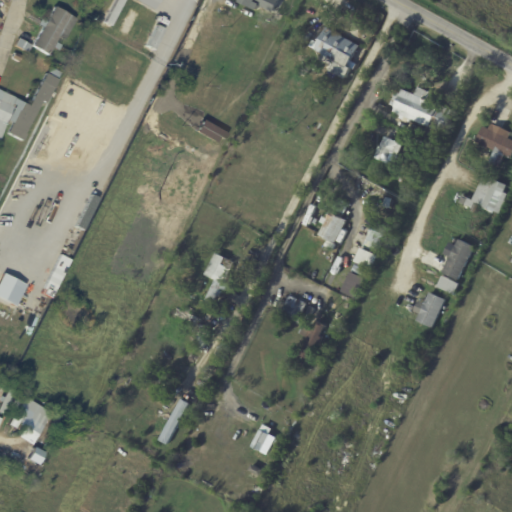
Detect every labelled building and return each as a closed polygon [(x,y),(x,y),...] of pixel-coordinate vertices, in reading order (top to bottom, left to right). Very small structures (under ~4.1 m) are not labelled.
[(281,0),(283,1),(281,6),(278,4),(273,13),(259,6),(256,12),(239,4),(240,0),(281,0)] [(165,11),(156,30),(131,18),(137,3),(146,7),(148,3),(156,6),(156,5),(166,10),(165,11)] [(69,17),(55,42),(61,45),(57,51),(51,48),(47,55),(31,46),(41,28),(36,25),(40,19),(45,22),(54,7),(70,16),(69,17)] [(359,48),(348,68),(351,70),(345,80),(330,71),(332,67),(321,60),(323,55),(315,50),(327,28),(360,47),(359,48)] [(13,47),(17,40),(30,47),(26,54),(13,47)] [(110,52),(113,47),(118,50),(115,55),(110,52)] [(14,53),(21,56),(18,63),(11,59),(14,53)] [(141,64),(153,71),(149,77),(137,70),(141,64)] [(304,79),(297,75),(303,65),(310,69),(304,79)] [(45,103),(40,101),(23,134),(24,135),(21,141),(6,134),(11,123),(8,121),(0,137),(0,89),(14,97),(14,98),(28,106),(44,73),(47,74),(50,67),(60,72),(51,92),(53,93),(51,97),(49,96),(45,103)] [(298,77),(303,79),(299,86),(295,84),(298,77)] [(440,107),(447,110),(439,127),(446,130),(443,138),(436,135),(437,133),(392,113),(394,110),(387,106),(393,93),(399,96),(401,91),(416,98),(419,91),(425,94),(422,101),(438,108),(438,106),(440,107)] [(319,118),(325,122),(324,124),(325,124),(320,133),(311,127),(315,119),(316,120),(318,117),(319,118)] [(486,130),(511,141),(511,157),(511,160),(504,157),(499,169),(489,164),(495,152),(476,143),(483,128),(486,130)] [(392,142),(398,146),(401,148),(397,157),(398,157),(395,165),(390,163),(388,167),(374,160),(377,153),(376,153),(378,149),(379,149),(384,139),(386,139),(386,138),(392,141),(391,142),(392,142)] [(422,138),(429,141),(428,143),(432,145),(429,152),(412,144),(415,138),(421,140),(422,138)] [(406,160),(411,148),(417,150),(415,155),(418,157),(414,164),(406,160)] [(398,183),(404,171),(417,177),(412,189),(398,183)] [(504,191),(502,195),(506,196),(503,203),(499,201),(494,214),(481,209),(494,182),(506,188),(504,191)] [(303,214),(309,203),(318,208),(312,219),(303,214)] [(342,216),(343,217),(341,220),(346,223),(334,246),(317,238),(323,227),(319,225),(322,219),(326,221),(331,211),(342,216)] [(367,250),(363,248),(369,236),(368,235),(373,224),(387,230),(376,255),(367,250)] [(449,257),(442,273),(459,281),(474,247),(458,240),(456,246),(449,243),(444,255),(449,257)] [(366,252),(378,258),(372,271),(355,264),(361,250),(366,252)] [(1,265),(44,286),(49,274),(6,254),(1,265)] [(230,262),(233,263),(228,274),(232,276),(225,292),(222,291),(219,297),(216,295),(211,305),(204,302),(213,281),(203,276),(214,254),(230,262)] [(442,289),(439,288),(444,277),(460,285),(457,293),(459,294),(457,297),(442,289)] [(438,298),(446,302),(433,331),(417,324),(430,295),(438,298)] [(290,297),(306,305),(301,317),(302,318),(298,325),(280,316),(289,297),(290,297)] [(192,311),(190,316),(202,321),(199,328),(173,316),(176,309),(183,313),(186,306),(193,310),(192,311)] [(317,323),(324,326),(319,338),(322,339),(318,346),(315,345),(308,361),(299,357),(308,339),(298,334),(301,326),(312,331),(316,322),(317,323)] [(194,347),(199,337),(198,337),(198,335),(199,336),(200,333),(210,337),(203,352),(194,347)] [(229,344),(231,346),(224,362),(215,358),(222,341),(229,344)] [(188,371),(184,378),(149,361),(152,354),(188,371)] [(0,384),(5,387),(1,397),(4,399),(8,390),(16,393),(5,415),(0,412),(0,407),(2,402),(0,401),(0,384)] [(42,425),(49,412),(24,398),(8,425),(14,428),(22,413),(42,425)] [(185,414),(168,448),(160,443),(181,401),(190,406),(185,414)] [(262,427),(251,447),(267,456),(278,436),(262,427)] [(42,459),(44,460),(41,466),(40,465),(34,479),(19,471),(25,458),(30,460),(33,454),(42,459)]
